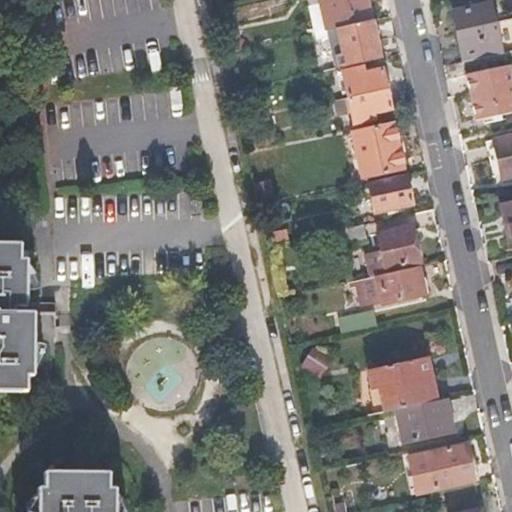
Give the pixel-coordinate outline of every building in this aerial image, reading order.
[(368,0),(321,0),(323,5),(328,30),(334,28),(373,20),(368,0)] [(464,63),(511,52),(511,19),(496,23),(492,4),(454,14),(464,63)] [(316,32),(328,30),(323,5),(311,7),(316,32)] [(373,20),(334,28),(336,38),(341,37),(345,52),(337,54),(340,67),(381,58),(373,20)] [(233,50),(243,48),(239,28),(228,31),(233,50)] [(477,117),(484,115),(502,111),(511,109),(511,74),(509,64),(468,74),(477,117)] [(347,95),(387,86),(383,68),(364,72),(363,67),(342,72),(347,95)] [(387,86),(347,95),(353,122),(374,117),(373,110),(391,106),(387,86)] [(504,119),(502,111),(484,115),(486,123),(504,119)] [(364,176),(404,168),(394,122),(353,131),(364,176)] [(511,134),(488,140),(493,164),(501,162),(504,177),(511,175),(511,134)] [(370,182),(405,173),(404,168),(364,176),(365,183),(370,182)] [(407,173),(405,173),(370,182),(376,211),(413,202),(407,173)] [(255,183),(260,207),(276,203),(271,180),(255,183)] [(501,205),(505,219),(511,217),(511,211),(510,203),(501,205)] [(364,223),(332,230),(335,244),(367,237),(364,223)] [(413,223),(378,230),(382,247),(365,251),(370,276),(387,272),(386,267),(421,260),(413,223)] [(274,232),(277,242),(292,239),(289,229),(274,232)] [(0,390),(35,392),(34,359),(60,358),(61,311),(34,311),(34,244),(0,243),(0,390)] [(370,276),(349,280),(350,287),(358,285),(362,304),(381,300),(382,302),(426,293),(420,265),(387,272),(370,276)] [(343,333),(378,325),(374,311),(340,318),(343,333)] [(426,356),(368,369),(372,387),(384,385),(389,411),(396,409),(435,401),(426,356)] [(447,398),(435,401),(396,409),(404,444),(454,433),(447,398)] [(467,445),(414,457),(422,493),(475,480),(467,445)] [(124,511),(125,473),(34,472),(33,511),(124,511)]
